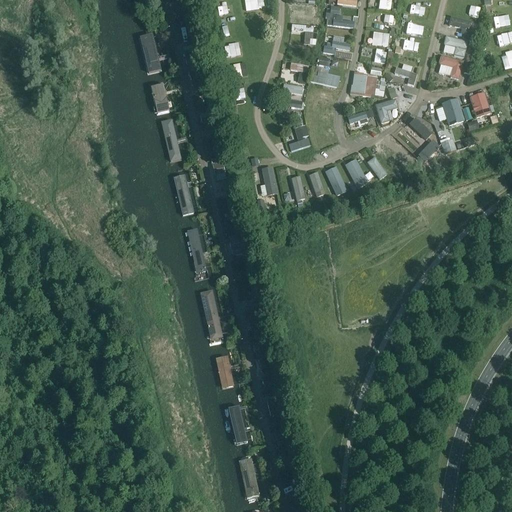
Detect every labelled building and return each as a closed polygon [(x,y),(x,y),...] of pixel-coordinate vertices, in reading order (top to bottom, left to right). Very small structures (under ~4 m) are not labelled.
[(463,1),(460,7),(471,12),(474,5),(463,1)] [(314,8),(294,7),(294,13),(303,14),(303,18),(313,18),(314,8)] [(489,17),(499,17),(499,7),(488,8),(489,17)] [(371,26),(383,29),(386,14),(374,12),(371,26)] [(355,32),(356,25),(344,24),(345,20),(336,19),(334,29),(355,32)] [(472,33),(474,25),(452,19),(450,27),(472,33)] [(225,22),(214,23),(215,34),(226,33),(225,22)] [(407,36),(409,29),(397,26),(395,34),(407,36)] [(292,34),(315,36),(315,29),(293,27),(292,34)] [(382,33),(367,32),(366,43),(382,44),(382,33)] [(508,51),(502,52),(504,64),(511,62),(511,56),(508,34),(493,37),(495,49),(507,46),(508,51)] [(140,39),(149,77),(163,73),(154,36),(140,39)] [(403,39),(393,38),(392,48),(402,49),(403,39)] [(447,39),(445,48),(457,51),(455,59),(466,62),(470,45),(447,39)] [(227,41),(217,44),(220,55),(230,53),(227,41)] [(282,44),(281,50),(310,55),(311,48),(282,44)] [(353,48),(334,44),(332,50),(325,49),(324,56),(336,59),(338,53),(352,56),(353,48)] [(465,65),(442,59),(439,68),(453,71),(451,81),(460,84),(465,65)] [(292,66),(291,73),(309,76),(310,69),(292,66)] [(396,69),(394,75),(409,79),(407,86),(413,87),(417,75),(396,69)] [(311,77),(309,83),(336,88),(338,79),(317,74),(316,78),(311,77)] [(354,74),(350,95),(369,99),(370,96),(382,99),(383,93),(374,92),(376,80),(361,78),(362,75),(354,74)] [(304,87),(284,84),(282,92),(303,96),(304,87)] [(165,86),(151,89),(158,118),(171,115),(165,86)] [(494,117),(488,95),(472,100),(479,121),(494,117)] [(395,101),(375,107),(380,125),(389,122),(386,113),(397,109),(395,101)] [(467,125),(460,101),(444,106),(451,129),(467,125)] [(370,122),(367,115),(349,121),(353,134),(364,131),(362,124),(370,122)] [(412,123),(430,133),(435,125),(417,115),(412,123)] [(173,121),(161,124),(170,165),(183,162),(173,121)] [(325,122),(311,124),(313,135),(326,133),(325,122)] [(298,144),(288,147),(290,154),(310,148),(307,141),(303,128),(294,131),(298,144)] [(416,149),(421,141),(404,130),(399,137),(416,149)] [(284,133),(286,141),(292,140),(290,132),(284,133)] [(383,151),(400,164),(405,158),(389,144),(383,151)] [(379,181),(386,176),(375,159),(367,164),(379,181)] [(358,190),(369,184),(356,161),(345,167),(358,190)] [(272,168),(262,171),(267,198),(278,195),(272,168)] [(337,198),(348,192),(336,168),(325,174),(337,198)] [(317,199),(326,196),(318,174),(309,177),(317,199)] [(182,219),(195,216),(186,177),(173,180),(182,219)] [(296,202),(305,200),(300,178),(291,180),(296,202)] [(198,284),(209,282),(196,225),(185,227),(198,284)] [(222,338),(213,296),(205,298),(214,339),(222,338)] [(235,388),(228,358),(216,361),(223,391),(235,388)] [(230,414),(237,445),(246,443),(240,412),(230,414)] [(262,498),(253,459),(239,462),(249,501),(262,498)]
